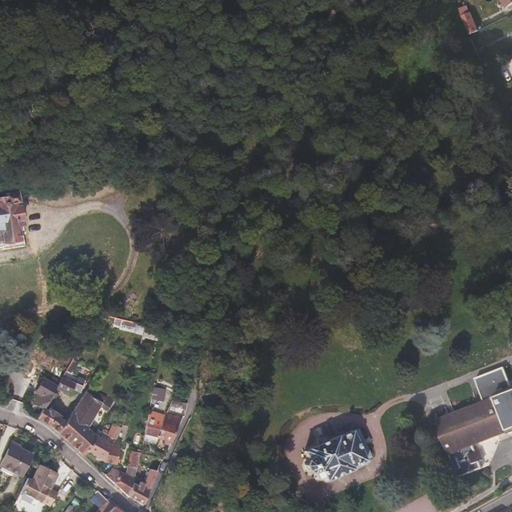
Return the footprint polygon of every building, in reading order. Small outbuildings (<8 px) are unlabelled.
[(511,4),(511,0),(501,0),(506,8),(511,4)] [(460,13),(461,17),(470,36),(475,34),(473,29),(474,28),(467,11),(460,13)] [(22,225),(17,193),(21,193),(20,186),(0,189),(0,241),(1,242),(2,243),(18,241),(16,226),(22,225)] [(145,325),(135,323),(128,321),(126,330),(133,331),(133,333),(142,335),(144,327),(145,325)] [(194,344),(195,337),(187,336),(186,344),(194,344)] [(510,435),(511,434),(511,387),(504,369),(475,381),(484,405),(438,423),(452,462),(450,463),(453,473),(456,472),(459,478),(482,469),(480,463),(483,462),(481,456),(480,452),(476,453),(474,446),(509,433),(510,435)] [(166,390),(162,389),(163,383),(162,383),(163,376),(155,375),(153,387),(151,400),(163,402),(166,390)] [(52,394),(55,389),(60,381),(53,377),(49,385),(42,381),(35,392),(39,394),(33,404),(43,409),(52,394)] [(85,387),(62,377),(60,381),(55,389),(71,396),(74,390),(82,393),(85,387)] [(88,428),(101,406),(110,410),(115,402),(106,398),(88,388),(65,422),(59,418),(60,416),(49,409),(56,396),(52,394),(43,409),(37,419),(50,425),(83,456),(87,450),(95,436),(88,428)] [(185,410),(185,404),(172,402),(169,408),(185,410)] [(156,445),(158,439),(166,416),(150,411),(142,441),(156,445)] [(170,444),(181,418),(166,414),(166,416),(158,439),(170,444)] [(115,440),(120,428),(112,425),(107,436),(115,440)] [(326,480),(351,470),(369,463),(368,459),(371,458),(358,428),(339,437),(338,436),(330,440),(329,437),(323,436),(318,438),(316,443),(317,445),(316,446),(305,451),(308,459),(308,460),(307,461),(305,466),(307,471),(313,473),(316,472),(319,479),(325,477),(326,480)] [(108,448),(109,443),(95,436),(87,450),(104,462),(108,448)] [(0,466),(20,476),(31,455),(18,448),(19,446),(11,442),(0,464),(0,466)] [(115,465),(118,449),(108,448),(104,462),(115,465)] [(132,485),(134,478),(140,450),(137,450),(136,452),(130,452),(126,474),(118,471),(113,470),(109,474),(104,475),(127,497),(132,485)] [(37,504),(39,501),(50,507),(58,493),(50,490),(57,475),(38,466),(31,481),(28,479),(20,496),(37,504)] [(143,505),(157,472),(149,470),(143,485),(139,483),(141,481),(134,478),(132,485),(127,497),(143,505)] [(106,501),(97,493),(90,500),(99,508),(106,501)] [(109,511),(114,509),(106,501),(99,508),(94,511),(109,511)]
